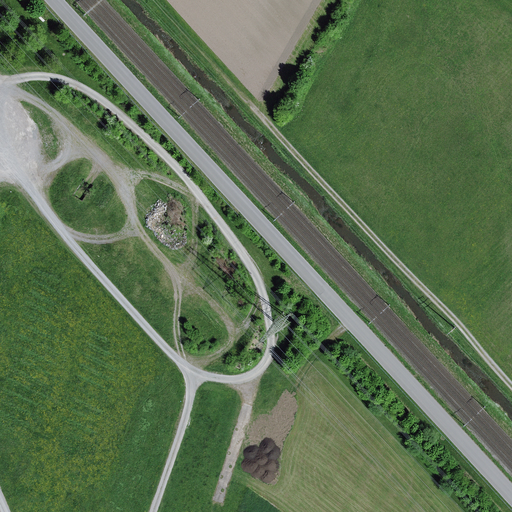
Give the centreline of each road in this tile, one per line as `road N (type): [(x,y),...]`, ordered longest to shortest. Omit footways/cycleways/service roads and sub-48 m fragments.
road 1 (unclassified): [(51,0),(511,494)]
road 2 (track): [(153,511),(195,376),(0,166)]
road 3 (track): [(511,383),(248,101)]
